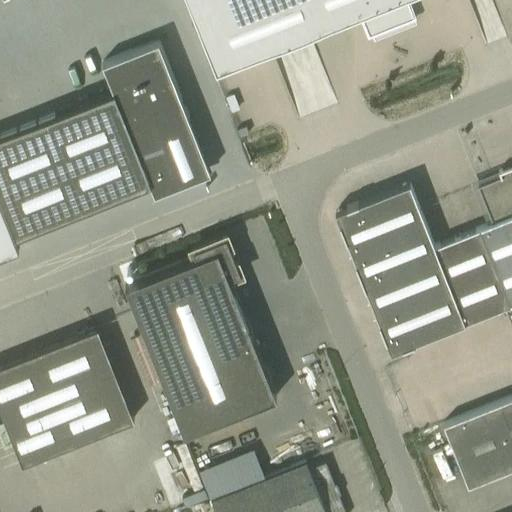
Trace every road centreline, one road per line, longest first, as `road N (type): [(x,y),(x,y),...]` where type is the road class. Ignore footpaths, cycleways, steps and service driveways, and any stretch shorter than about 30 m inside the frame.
road 1 (unclassified): [(511,92),(327,165),(300,213),(415,511)]
road 2 (unknown): [(0,469),(19,486),(51,490),(142,442),(144,395),(94,265)]
road 3 (unknown): [(308,187),(94,265)]
